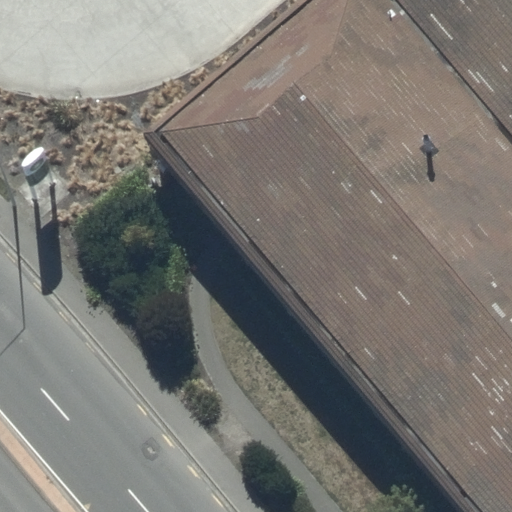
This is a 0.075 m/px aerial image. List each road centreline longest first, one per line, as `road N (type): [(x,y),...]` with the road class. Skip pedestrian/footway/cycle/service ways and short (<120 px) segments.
road 1 (secondary): [(0,339),(149,511)]
road 2 (unknown): [(122,0),(68,29),(0,27)]
